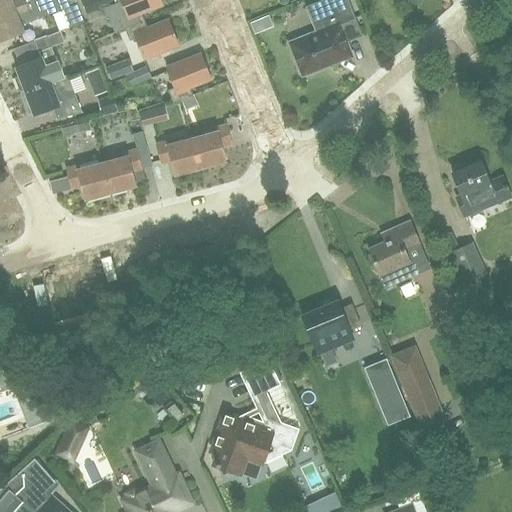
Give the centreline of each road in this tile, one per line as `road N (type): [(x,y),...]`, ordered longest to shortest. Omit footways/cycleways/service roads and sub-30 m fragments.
road 1 (residential): [(287,169),(478,0)]
road 2 (residential): [(62,246),(246,196),(287,169)]
road 3 (residential): [(221,0),(287,169)]
road 4 (residential): [(62,246),(0,128)]
